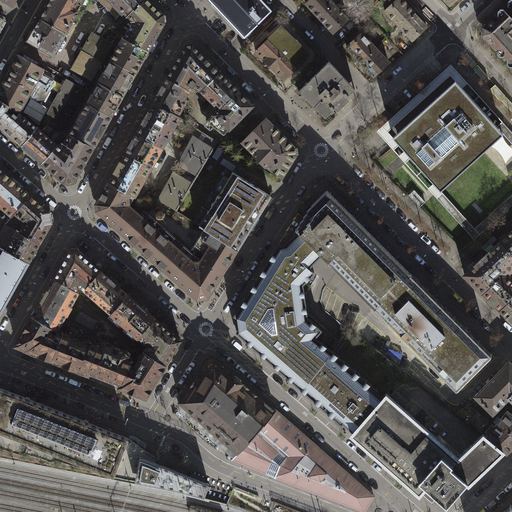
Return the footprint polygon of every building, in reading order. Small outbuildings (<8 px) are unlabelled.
[(76,3),(77,0),(50,0),(50,1),(50,2),(40,18),(65,33),(81,5),(76,3)] [(124,12),(128,16),(143,0),(109,0),(122,13),(124,12)] [(132,20),(123,37),(146,51),(163,23),(162,14),(147,0),(143,0),(128,16),(132,20)] [(271,11),(259,0),(210,0),(244,37),(271,11)] [(319,18),(334,4),(330,0),(309,0),(306,4),(319,18)] [(399,26),(413,12),(402,0),(396,0),(385,11),(399,26)] [(511,36),(508,32),(511,28),(511,0),(509,0),(507,2),(507,7),(504,9),(500,9),(497,11),(497,16),(492,21),(484,28),(484,34),(497,48),(497,53),(500,56),(504,56),(506,59),(507,64),(509,67),(511,66),(511,36)] [(333,33),(348,19),(334,4),(319,18),(333,33)] [(412,40),(426,26),(413,12),(399,26),(412,40)] [(53,54),(65,33),(40,18),(27,41),(53,54)] [(308,54),(280,26),(255,51),(283,79),(308,54)] [(92,32),(81,50),(101,61),(102,58),(105,53),(111,43),(92,32)] [(360,62),(375,47),(361,33),(346,48),(360,62)] [(123,37),(112,57),(105,53),(102,58),(110,62),(110,60),(134,73),(146,51),(123,37)] [(195,84),(200,90),(219,72),(194,44),(185,45),(167,77),(186,88),(189,84),(191,87),(195,84)] [(374,76),(388,62),(375,47),(360,62),(374,76)] [(81,50),(71,68),(90,79),(95,70),(101,61),(81,50)] [(19,56),(0,89),(0,99),(19,110),(28,94),(38,99),(44,98),(54,80),(40,73),(42,68),(19,56)] [(102,75),(98,82),(121,95),(134,73),(110,60),(110,62),(102,58),(101,61),(95,70),(102,75)] [(313,76),(328,91),(343,77),(328,62),(313,76)] [(455,81),(461,88),(467,83),(451,64),(376,131),(394,150),(400,145),(393,137),(387,131),(450,75),(455,81)] [(216,103),(220,107),(238,90),(219,72),(200,90),(214,105),(216,103)] [(298,91),(313,106),(328,91),(313,76),(298,91)] [(186,88),(167,77),(154,101),(178,115),(186,99),(184,98),(188,89),(186,88)] [(328,91),(313,106),(325,118),(337,106),(339,108),(347,100),(345,98),(355,89),(343,77),(328,91)] [(66,79),(47,112),(54,116),(73,83),(66,79)] [(455,81),(393,137),(400,145),(434,182),(440,190),(503,134),(496,126),(461,88),(455,81)] [(98,82),(86,103),(110,116),(121,95),(98,82)] [(238,90),(220,107),(207,121),(223,134),(253,105),(238,90)] [(19,110),(0,99),(0,125),(21,144),(37,127),(24,116),(22,116),(18,113),(19,110)] [(154,101),(136,133),(161,147),(180,116),(178,115),(154,101)] [(86,103),(69,134),(93,147),(110,116),(86,103)] [(294,147),(265,118),(242,141),(254,154),(253,155),(265,166),(267,165),(282,176),(295,154),(294,147)] [(440,190),(434,182),(427,188),(473,239),(511,204),(511,131),(502,121),(496,126),(503,134),(511,143),(511,194),(475,228),(440,190)] [(57,145),(37,127),(21,144),(42,163),(57,145)] [(216,141),(197,129),(177,162),(196,174),(216,141)] [(153,162),(161,147),(136,133),(127,148),(125,152),(150,166),(153,162)] [(61,148),(57,145),(42,163),(65,182),(74,181),(93,147),(69,134),(61,148)] [(150,166),(125,152),(108,182),(130,194),(133,196),(150,166)] [(4,171),(0,175),(0,204),(12,215),(29,195),(19,185),(4,171)] [(198,225),(204,229),(236,249),(270,195),(231,171),(198,225)] [(191,183),(173,172),(157,199),(175,209),(191,183)] [(116,227),(133,209),(129,205),(127,199),(130,194),(108,182),(95,205),(96,210),(116,227)] [(297,231),(322,255),(374,308),(409,273),(328,189),(306,210),(307,211),(302,216),(304,218),(299,222),(300,223),(295,228),(297,231)] [(414,190),(408,195),(419,207),(425,202),(414,190)] [(29,195),(12,215),(5,224),(39,243),(50,221),(49,212),(29,195)] [(145,219),(133,209),(116,227),(140,249),(162,225),(149,214),(145,219)] [(39,243),(5,224),(0,232),(0,245),(28,262),(39,243)] [(175,237),(162,225),(140,249),(172,276),(192,252),(183,244),(179,249),(170,242),(175,237)] [(207,249),(200,259),(221,274),(236,249),(204,229),(194,243),(199,249),(201,245),(207,249)] [(511,231),(510,230),(499,241),(511,254),(511,231)] [(309,268),(322,255),(297,231),(284,244),(280,242),(269,261),(304,283),(314,274),(309,268)] [(464,274),(483,292),(503,273),(506,273),(511,267),(511,254),(499,241),(464,274)] [(0,310),(28,262),(0,245),(0,310)] [(61,262),(54,276),(75,288),(79,285),(83,289),(100,270),(76,248),(69,248),(61,262)] [(200,259),(192,252),(172,276),(197,298),(206,297),(221,274),(200,259)] [(307,316),(304,283),(269,261),(234,316),(237,318),(238,322),(239,328),(235,332),(300,388),(332,351),(315,337),(321,330),(307,316)] [(100,270),(83,289),(111,313),(127,294),(100,270)] [(409,273),(374,308),(455,389),(491,355),(409,273)] [(483,292),(499,310),(510,299),(508,298),(511,293),(511,278),(506,273),(503,273),(483,292)] [(54,276),(31,315),(51,326),(56,329),(65,314),(66,314),(72,305),(70,304),(78,290),(75,288),(54,276)] [(499,310),(511,322),(511,293),(508,298),(510,299),(499,310)] [(154,317),(127,294),(111,313),(137,335),(154,317)] [(96,320),(80,311),(75,320),(91,329),(96,320)] [(14,345),(52,360),(61,335),(56,332),(54,334),(47,332),(51,326),(31,315),(14,345)] [(137,335),(148,344),(158,333),(175,344),(180,338),(154,317),(137,335)] [(52,360),(87,372),(97,345),(84,340),(83,343),(73,340),(75,336),(62,332),(61,335),(52,360)] [(158,333),(148,344),(144,350),(164,362),(175,344),(158,333)] [(111,383),(121,386),(129,366),(131,357),(127,357),(128,353),(124,349),(104,342),(101,346),(97,345),(87,372),(97,377),(99,374),(110,380),(111,383)] [(133,368),(129,366),(121,386),(134,392),(144,396),(164,362),(144,350),(133,368)] [(354,430),(384,396),(332,351),(300,388),(343,426),(345,423),(354,430)] [(207,358),(180,401),(182,404),(177,411),(232,457),(274,410),(214,356),(207,358)] [(492,412),(507,396),(511,391),(511,363),(510,361),(475,395),(492,412)] [(61,411),(0,387),(0,431),(46,449),(61,411)] [(352,433),(393,469),(427,430),(386,394),(384,396),(354,430),(352,433)] [(466,403),(458,412),(469,421),(477,412),(466,403)] [(232,457),(230,459),(271,475),(364,511),(373,496),(287,421),(274,410),(232,457)] [(511,445),(511,413),(507,410),(486,437),(503,450),(505,452),(511,445)] [(129,437),(61,411),(46,449),(114,476),(129,437)] [(487,421),(477,412),(469,421),(479,430),(487,421)] [(458,456),(427,430),(393,469),(419,492),(423,486),(431,493),(432,491),(438,496),(447,504),(466,481),(468,483),(503,450),(486,437),(482,434),(458,456)] [(0,454),(135,481),(140,457),(156,463),(157,459),(129,437),(114,476),(46,449),(0,431),(0,454)] [(209,484),(156,463),(140,457),(135,481),(178,489),(204,497),(209,484)] [(423,486),(419,492),(431,503),(438,496),(432,491),(431,493),(423,486)] [(511,511),(511,503),(502,511),(511,511)]
